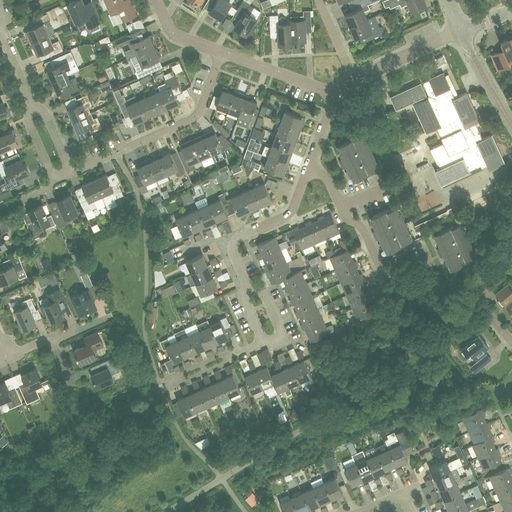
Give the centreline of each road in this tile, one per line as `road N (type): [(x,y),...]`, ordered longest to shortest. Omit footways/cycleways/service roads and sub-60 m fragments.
road 1 (residential): [(70,171),(195,116),(220,51)]
road 2 (residential): [(429,256),(384,272),(328,180),(309,169)]
road 3 (residential): [(247,286),(233,245),(286,216),(309,169)]
road 4 (residential): [(247,286),(242,297),(264,343),(279,329),(261,293)]
